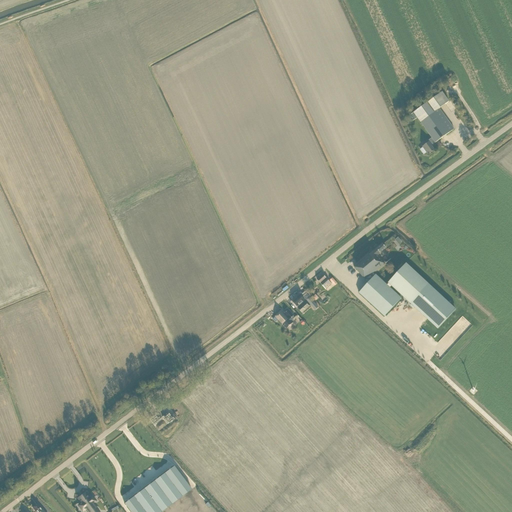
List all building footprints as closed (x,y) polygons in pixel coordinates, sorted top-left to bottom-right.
[(442,92),(413,112),(432,138),(426,142),(427,144),(422,147),(428,155),(434,150),(431,145),(435,142),(435,143),(454,129),(439,109),(449,102),(442,92)] [(389,284),(387,285),(376,275),(373,272),(384,262),(378,255),(386,248),(382,244),(354,267),(365,279),(368,282),(359,293),(385,316),(401,298),(390,288),(392,286),(439,328),(456,310),(406,264),(388,283),(389,284)] [(317,280),(320,283),(326,289),(331,284),(323,274),(317,280)] [(300,296),(297,298),(298,298),(293,302),(297,306),(306,299),(303,296),(301,297),(300,296)] [(312,300),(309,303),(314,309),(318,306),(312,300)] [(298,307),(303,314),(311,308),(305,301),(298,307)] [(278,321),(282,325),(283,325),(287,329),(293,323),(291,321),(295,318),(287,310),(284,312),(282,311),(273,320),(276,322),(278,321)] [(450,332),(456,336),(468,321),(461,316),(450,332)] [(125,504),(131,511),(163,511),(194,490),(175,466),(125,504)] [(92,503),(95,501),(92,496),(89,498),(86,495),(79,500),(82,503),(79,506),(83,510),(86,508),(88,511),(90,511),(96,508),(92,503)]
